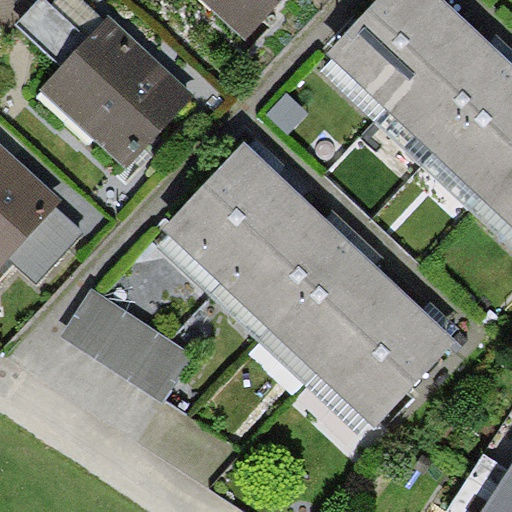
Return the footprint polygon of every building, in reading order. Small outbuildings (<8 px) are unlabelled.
[(62,68),(87,41),(51,7),(42,0),(41,0),(17,26),(62,68)] [(82,0),(57,0),(51,7),(87,41),(105,21),(82,0)] [(287,0),(199,0),(246,44),(287,0)] [(382,0),(328,57),(387,111),(469,26),(440,0),(382,0)] [(195,98),(109,18),(105,21),(87,41),(62,68),(39,92),(125,172),(195,98)] [(387,111),(436,156),(511,77),(511,67),(469,26),(387,111)] [(511,77),(436,156),(480,200),(511,167),(511,77)] [(63,203),(0,145),(0,271),(9,262),(58,209),(63,203)] [(164,232),(222,286),(303,201),(245,147),(164,232)] [(511,167),(480,200),(511,228),(511,167)] [(222,286),(269,332),(351,246),(303,201),(222,286)] [(85,234),(58,209),(9,262),(37,287),(85,234)] [(269,332),(316,377),(399,291),(351,246),(269,332)] [(92,291),(61,338),(162,403),(193,356),(92,291)] [(456,346),(399,291),(316,377),(374,432),(456,346)] [(511,470),(493,500),(511,511),(511,470)] [(511,511),(493,500),(485,511),(511,511)]
